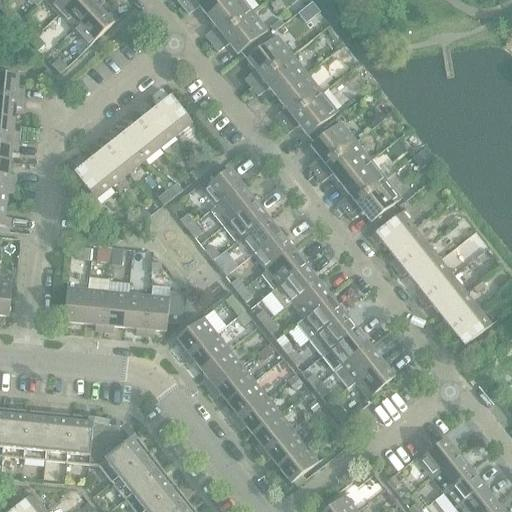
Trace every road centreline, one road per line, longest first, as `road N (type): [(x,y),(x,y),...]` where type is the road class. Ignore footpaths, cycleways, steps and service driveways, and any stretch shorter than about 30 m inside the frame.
road 1 (residential): [(455,387),(175,43)]
road 2 (residential): [(24,358),(55,135),(175,43)]
road 3 (tertiary): [(259,511),(145,371),(24,358)]
road 4 (residential): [(290,511),(455,387)]
